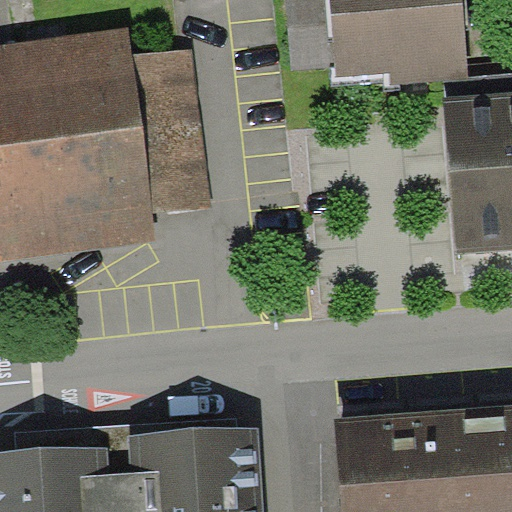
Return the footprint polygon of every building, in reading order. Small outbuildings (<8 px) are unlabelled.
[(286,0),(293,73),(332,69),(333,81),(390,77),(391,86),(446,82),(468,80),(461,0),(286,0)] [(131,64),(126,31),(0,48),(0,261),(152,241),(147,211),(205,203),(185,57),(131,64)] [(511,77),(468,80),(446,82),(447,104),(511,99),(511,77)] [(511,99),(447,104),(458,259),(511,254),(511,99)] [(511,511),(511,413),(337,426),(343,511),(511,511)] [(0,511),(262,511),(258,436),(136,443),(138,479),(111,480),(110,460),(0,466),(0,511)]
